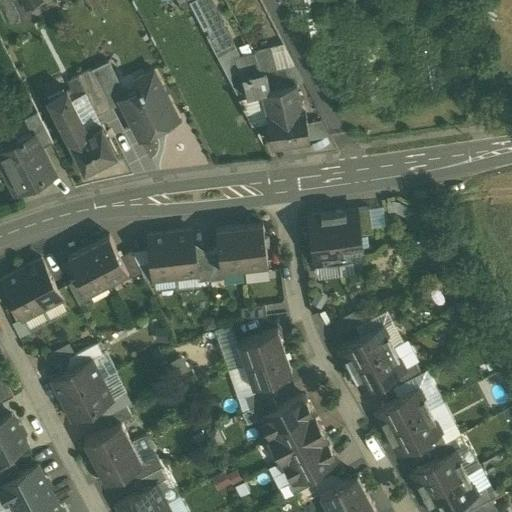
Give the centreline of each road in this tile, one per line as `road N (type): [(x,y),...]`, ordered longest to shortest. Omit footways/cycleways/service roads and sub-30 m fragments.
road 1 (residential): [(412,511),(319,344),(304,303),(289,184)]
road 2 (secondary): [(0,236),(99,205),(289,184)]
road 3 (secondary): [(289,184),(511,147)]
road 4 (residential): [(0,320),(98,511)]
